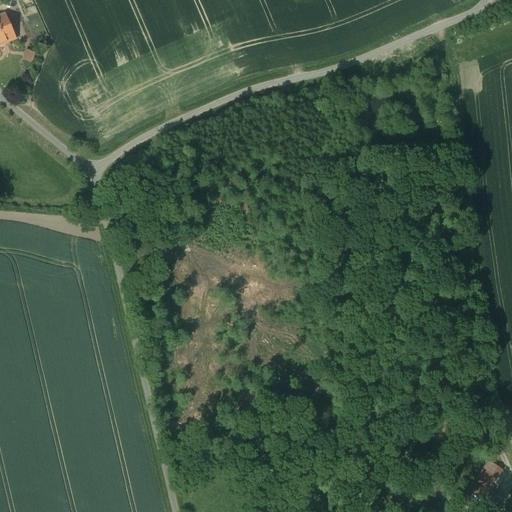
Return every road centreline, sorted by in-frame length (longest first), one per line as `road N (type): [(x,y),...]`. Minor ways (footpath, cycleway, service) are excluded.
road 1 (residential): [(484,0),(350,59),(230,95),(102,162),(98,193),(178,511)]
road 2 (track): [(435,23),(506,464)]
